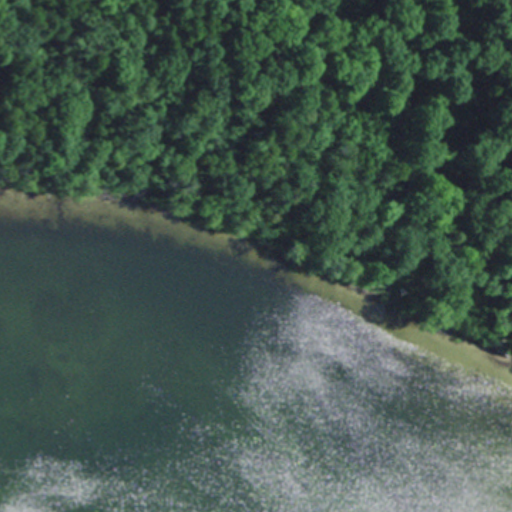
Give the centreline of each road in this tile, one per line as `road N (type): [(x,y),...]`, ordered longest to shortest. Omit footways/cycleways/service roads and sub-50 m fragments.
road 1 (track): [(0,70),(54,64),(426,156)]
road 2 (residential): [(372,0),(407,64),(426,156),(458,244),(511,295)]
